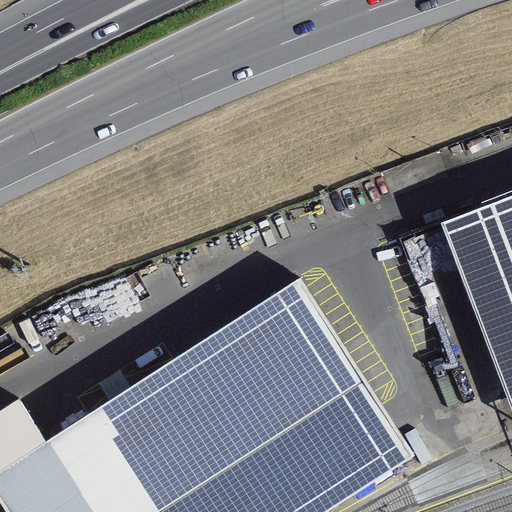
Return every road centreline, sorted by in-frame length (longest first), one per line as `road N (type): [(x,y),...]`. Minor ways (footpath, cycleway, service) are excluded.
road 1 (unknown): [(344,227),(146,321),(0,405)]
road 2 (motorway): [(0,157),(249,37)]
road 3 (unknown): [(344,227),(430,421)]
road 4 (unknown): [(511,156),(344,227)]
road 5 (motorway): [(147,0),(0,63)]
road 6 (motorway): [(114,0),(0,61)]
road 7 (motorway): [(249,37),(366,0)]
